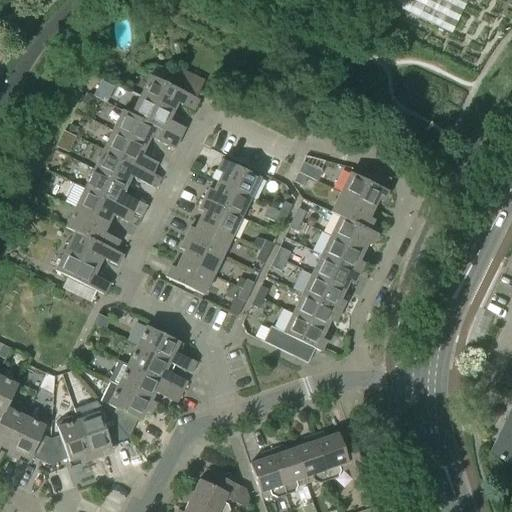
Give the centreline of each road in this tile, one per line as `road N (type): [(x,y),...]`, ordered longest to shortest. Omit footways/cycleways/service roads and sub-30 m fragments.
road 1 (residential): [(353,379),(360,314),(412,203),(400,165),(331,144),(278,151),(210,119),(124,298),(184,326),(215,364),(232,418)]
road 2 (tertiary): [(430,381),(440,334),(511,186)]
road 3 (residential): [(135,511),(149,502),(183,434),(232,418)]
road 4 (tertiary): [(460,511),(431,431),(430,381)]
road 5 (residential): [(232,418),(333,379),(353,379)]
